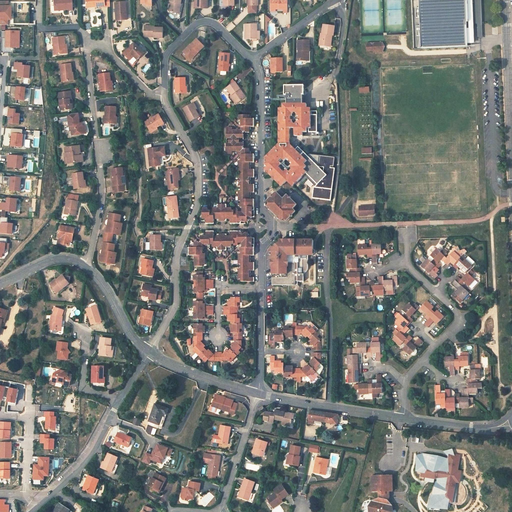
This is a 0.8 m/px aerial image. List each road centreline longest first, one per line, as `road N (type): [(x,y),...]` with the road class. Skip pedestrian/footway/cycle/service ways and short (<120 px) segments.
road 1 (residential): [(147,352),(174,305),(175,258),(197,197),(197,159),(163,96)]
road 2 (residential): [(260,287),(270,219),(259,205),(260,75),(253,57)]
road 3 (residential): [(84,266),(100,200),(86,57),(93,44)]
road 4 (residential): [(331,208),(327,407)]
road 5 (residential): [(41,503),(85,459),(147,352)]
road 6 (residential): [(511,160),(504,0)]
road 7 (residential): [(163,96),(166,52),(194,23),(211,21),(253,57)]
road 8 (residential): [(219,511),(257,393)]
